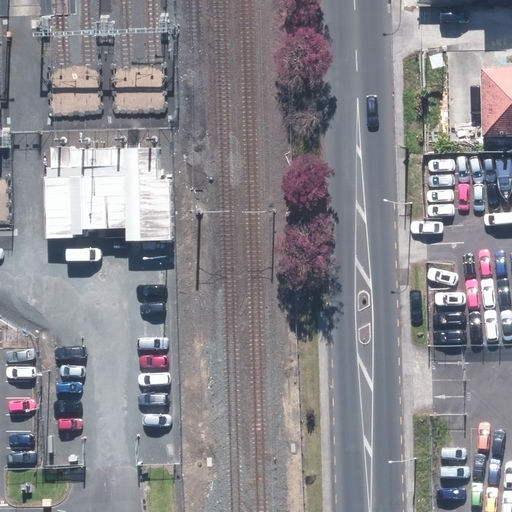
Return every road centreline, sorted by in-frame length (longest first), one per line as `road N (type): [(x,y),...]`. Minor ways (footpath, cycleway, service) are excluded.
road 1 (secondary): [(354,0),(362,260)]
road 2 (secondary): [(366,379),(370,511)]
road 3 (secondary): [(366,379),(343,344),(342,320),(342,292),(362,260)]
road 4 (secondary): [(362,260),(385,294),(385,343),(366,379)]
